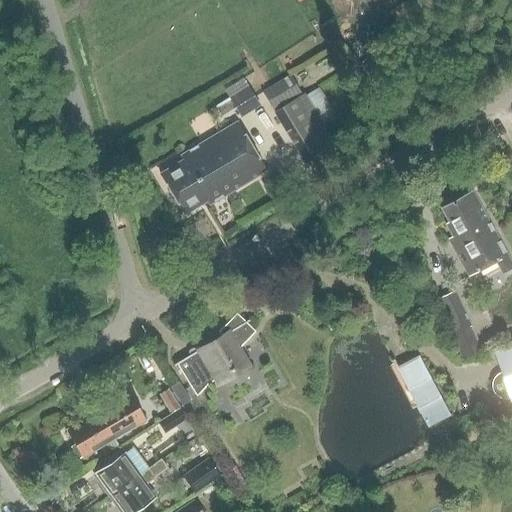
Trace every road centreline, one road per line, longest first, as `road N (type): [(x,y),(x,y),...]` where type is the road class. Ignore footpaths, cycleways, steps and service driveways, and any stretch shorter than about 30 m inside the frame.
road 1 (unclassified): [(141,316),(511,100)]
road 2 (unclassified): [(141,316),(45,0)]
road 3 (unclassified): [(0,399),(141,316)]
